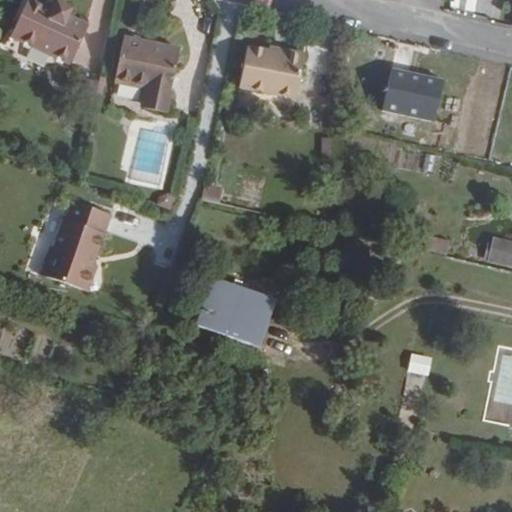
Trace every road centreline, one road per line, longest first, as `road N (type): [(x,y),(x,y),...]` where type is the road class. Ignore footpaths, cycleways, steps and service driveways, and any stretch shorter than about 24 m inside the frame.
road 1 (track): [(173,266),(205,188),(243,0)]
road 2 (residential): [(511,43),(335,0)]
